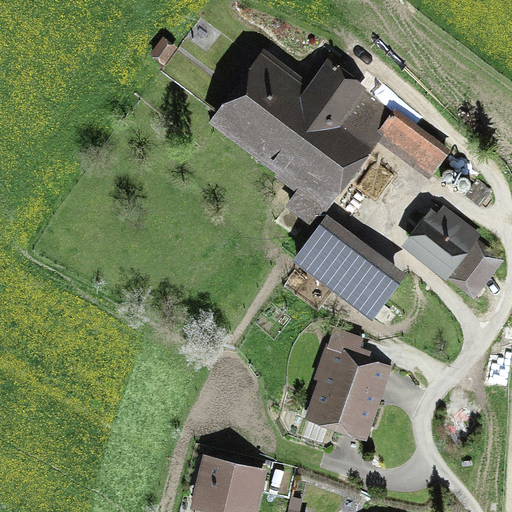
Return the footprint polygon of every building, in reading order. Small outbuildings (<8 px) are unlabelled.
[(173,47),(162,39),(151,53),(161,62),(173,47)] [(313,216),(378,128),(391,111),(330,66),(310,94),(268,63),(228,118),(307,176),(290,198),(313,216)] [(446,152),(391,111),(378,128),(388,141),(431,173),(446,152)] [(275,218),(297,234),(309,217),(288,202),(275,218)] [(459,241),(433,220),(415,242),(440,264),(459,241)] [(397,275),(322,221),(297,256),(371,310),(397,275)] [(481,245),(456,280),(477,295),(502,260),(481,245)] [(315,410),(363,427),(384,366),(327,345),(320,365),(330,369),(315,410)] [(250,511),(259,472),(205,460),(196,501),(246,511),(250,511)]
